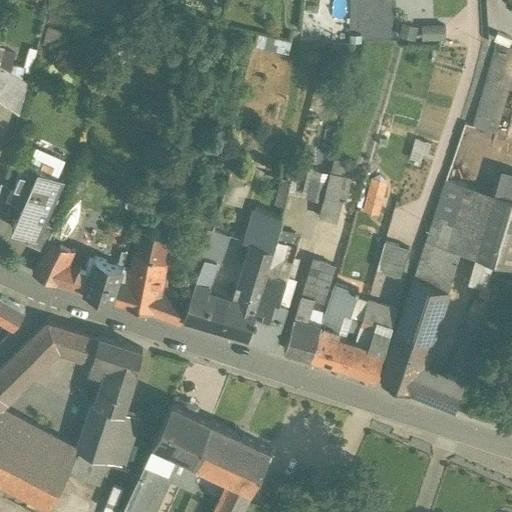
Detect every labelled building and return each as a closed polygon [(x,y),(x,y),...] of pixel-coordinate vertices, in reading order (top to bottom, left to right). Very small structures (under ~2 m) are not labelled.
[(421,37),(445,36),(444,21),(421,22),(421,37)] [(288,49),(290,38),(270,34),(268,45),(288,49)] [(511,46),(495,41),(473,124),(495,130),(511,68),(511,46)] [(27,81),(0,65),(0,99),(18,112),(27,81)] [(41,165),(26,158),(13,187),(8,197),(12,199),(22,203),(12,226),(30,235),(35,237),(42,221),(62,177),(40,168),(41,165)] [(344,164),(333,161),(329,174),(341,177),(344,164)] [(250,169),(232,164),(228,175),(246,180),(250,169)] [(322,200),(318,217),(335,221),(341,199),(345,200),(350,179),(341,177),(329,174),(326,187),(322,200)] [(372,179),(365,204),(363,211),(376,215),(379,205),(385,183),(372,179)] [(494,194),(445,179),(433,218),(452,224),(432,286),(447,290),(460,252),(475,257),(494,194)] [(13,187),(1,181),(0,183),(0,208),(7,212),(12,199),(8,197),(13,187)] [(326,187),(311,183),(307,197),(322,200),(326,187)] [(511,199),(494,194),(475,257),(476,257),(511,267),(511,199)] [(281,216),(255,208),(255,209),(254,209),(244,241),(245,241),(245,242),(254,244),(271,250),(276,232),(281,216)] [(215,219),(201,215),(188,252),(198,255),(206,229),(211,230),(215,219)] [(433,218),(413,279),(432,286),(452,224),(433,218)] [(42,221),(35,237),(30,235),(26,243),(43,250),(43,249),(48,240),(53,226),(42,221)] [(211,230),(206,229),(198,255),(204,257),(216,261),(225,234),(211,230)] [(299,238),(276,232),(271,250),(270,255),(292,261),(299,238)] [(165,242),(138,237),(135,253),(162,260),(165,242)] [(71,249),(48,240),(43,249),(43,250),(32,272),(55,282),(69,287),(78,268),(64,263),(71,249)] [(409,249),(384,242),(377,270),(383,272),(401,277),(409,249)] [(254,244),(238,292),(258,297),(259,296),(266,270),(270,255),(271,250),(254,244)] [(135,253),(130,270),(122,267),(117,281),(119,282),(113,301),(150,311),(156,287),(157,287),(158,285),(160,272),(159,272),(162,260),(135,253)] [(122,266),(95,257),(89,272),(78,268),(69,287),(113,301),(119,282),(117,281),(122,267),(122,266)] [(204,257),(195,281),(203,284),(210,278),(216,261),(204,257)] [(511,267),(476,257),(468,281),(482,285),(511,295),(511,267)] [(312,259),(301,293),(314,297),(313,298),(324,301),(335,267),(312,259)] [(286,276),(266,270),(259,296),(279,302),(286,276)] [(286,276),(279,302),(286,304),(294,279),(288,277),(288,276),(286,276)] [(432,286),(413,279),(396,331),(428,343),(430,343),(447,290),(432,286)] [(358,291),(334,283),(320,327),(319,327),(317,332),(336,338),(344,314),(350,316),(358,291)] [(173,296),(162,293),(163,286),(158,285),(157,287),(156,287),(150,311),(181,323),(183,318),(188,302),(180,299),(173,296)] [(511,295),(482,285),(478,299),(493,303),(493,305),(494,305),(511,310),(511,295)] [(235,303),(192,290),(190,296),(188,302),(183,318),(248,337),(248,336),(256,309),(255,309),(258,297),(238,292),(235,303)] [(190,296),(182,293),(180,299),(188,302),(190,296)] [(314,297),(301,293),(293,320),(304,323),(306,321),(307,319),(313,298),(314,297)] [(24,310),(1,296),(0,297),(0,317),(14,326),(24,310)] [(279,302),(259,296),(258,297),(255,309),(256,309),(248,336),(248,337),(273,345),(286,304),(279,302)] [(478,299),(475,298),(462,331),(480,337),(480,339),(481,339),(483,340),(494,305),(493,305),(493,303),(478,299)] [(396,310),(367,301),(360,323),(373,327),(375,322),(390,327),(396,310)] [(319,327),(304,323),(293,320),(292,319),(284,350),(309,357),(317,332),(319,327)] [(48,320),(18,349),(37,368),(59,347),(75,351),(80,330),(48,320)] [(390,327),(375,322),(373,327),(366,347),(382,352),(390,327)] [(141,349),(80,330),(75,351),(110,362),(109,365),(110,371),(99,403),(121,410),(141,349)] [(428,343),(396,331),(380,380),(435,402),(444,377),(420,367),(428,343)] [(480,337),(462,331),(447,373),(466,380),(481,339),(480,339),(480,337)] [(336,338),(317,332),(309,357),(346,368),(354,344),(354,343),(336,338)] [(354,343),(354,344),(346,368),(375,378),(382,352),(366,347),(354,343)] [(18,349),(0,367),(0,398),(3,402),(37,368),(18,349)] [(447,373),(445,373),(444,377),(435,402),(453,410),(455,409),(466,380),(447,373)] [(210,419),(171,401),(152,441),(153,442),(175,452),(191,460),(210,419)] [(99,403),(95,402),(94,407),(90,410),(76,449),(79,450),(106,459),(123,464),(138,416),(121,410),(99,403)] [(0,407),(0,480),(49,506),(69,469),(79,450),(76,449),(0,407)] [(239,511),(270,447),(210,419),(191,460),(228,477),(215,504),(231,511),(239,511)] [(147,511),(175,452),(153,442),(120,511),(147,511)] [(106,459),(79,450),(69,469),(100,479),(106,459)]
